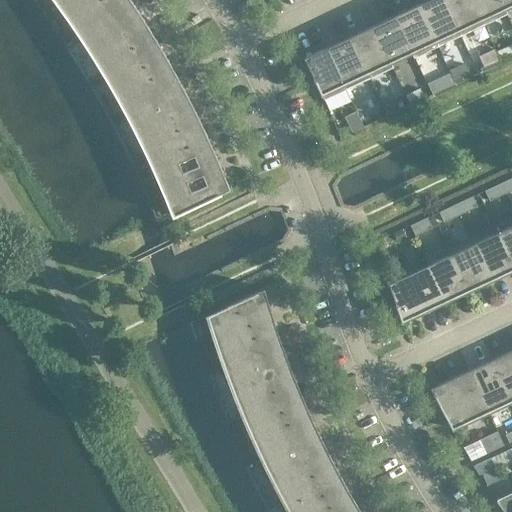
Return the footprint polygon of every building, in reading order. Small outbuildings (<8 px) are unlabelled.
[(55,0),(56,1),(67,17),(81,37),(94,57),(104,74),(105,76),(158,44),(152,33),(145,23),(139,13),(132,3),(130,0),(55,0)] [(460,36),(443,0),(425,0),(417,4),(437,46),(460,36)] [(483,25),(471,0),(443,0),(460,36),(483,25)] [(506,14),(499,0),(471,0),(483,25),(506,14)] [(511,3),(511,0),(499,0),(506,14),(507,14),(504,7),(511,3)] [(437,46),(417,4),(394,14),(414,57),(437,46)] [(414,57),(394,14),(372,25),(392,68),(393,67),(390,61),(410,51),(413,58),(414,57)] [(392,68),(372,25),(349,36),(369,79),(392,68)] [(369,79),(349,36),(326,47),(346,89),(347,89),(344,82),(364,73),(367,79),(369,79)] [(158,44),(105,76),(106,77),(115,94),(127,115),(138,136),(146,154),(147,155),(203,129),(198,118),(193,107),(187,97),(182,86),(176,75),(170,65),(164,54),(158,44)] [(511,55),(511,48),(510,45),(497,51),(501,61),(511,55)] [(346,89),(326,47),(303,57),(314,80),(321,95),(323,100),(346,89)] [(494,49),(479,56),(484,67),(499,60),(494,49)] [(464,64),(450,70),(456,82),(470,76),(464,64)] [(438,78),(443,89),(454,84),(449,73),(438,78)] [(424,98),(420,88),(405,95),(409,105),(424,98)] [(352,132),(363,127),(357,112),(345,117),(352,132)] [(203,129),(147,155),(148,157),(156,174),(161,186),(199,170),(218,162),(213,151),(208,140),(203,129)] [(199,170),(161,186),(166,198),(172,213),(173,215),(229,189),(223,173),(218,162),(199,170)] [(511,177),(501,183),(506,193),(511,189),(511,177)] [(506,193),(501,183),(484,190),(489,201),(506,193)] [(472,196),(455,204),(460,214),(477,206),(472,196)] [(460,214),(455,204),(439,212),(443,222),(460,214)] [(414,236),(415,236),(431,228),(427,217),(410,225),(414,236)] [(511,217),(494,226),(511,265),(511,217)] [(511,268),(511,265),(494,226),(471,237),(490,278),(511,268)] [(401,229),(393,233),(396,240),(405,236),(401,229)] [(490,278),(471,237),(448,247),(467,289),(490,278)] [(467,289),(448,247),(425,258),(445,300),(467,289)] [(445,300),(425,258),(424,259),(426,264),(387,282),(389,287),(395,306),(397,314),(401,322),(417,315),(416,313),(445,300)] [(263,288),(206,315),(207,317),(209,323),(210,326),(212,335),(213,336),(213,337),(216,346),(224,370),(233,394),(241,414),(242,415),(280,399),(299,391),(295,381),(291,370),(287,360),(283,349),(279,338),(275,328),(272,317),(269,306),(263,288)] [(511,349),(491,359),(511,404),(511,349)] [(511,407),(511,404),(491,359),(468,370),(487,412),(509,401),(511,408),(511,407)] [(487,412),(468,370),(430,388),(451,428),(487,412)] [(280,399),(242,415),(243,417),(251,436),(262,459),(273,482),(283,501),(283,502),(320,483),(338,473),(333,463),(328,453),(323,443),(318,433),(313,422),(308,412),(304,402),(299,391),(280,399)] [(479,439),(486,453),(503,445),(496,431),(479,439)] [(492,457),(473,466),(479,475),(494,467),(490,458),(493,457),(492,457)] [(320,483),(283,502),(284,504),(288,511),(360,511),(355,502),(349,493),(344,483),(338,473),(320,483)] [(511,511),(511,492),(496,499),(495,500),(504,511),(511,511)]
